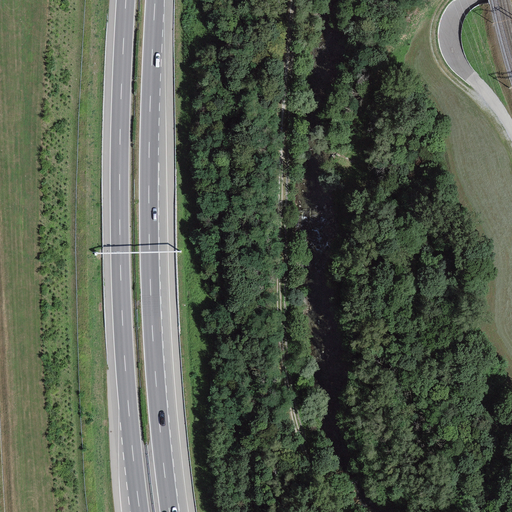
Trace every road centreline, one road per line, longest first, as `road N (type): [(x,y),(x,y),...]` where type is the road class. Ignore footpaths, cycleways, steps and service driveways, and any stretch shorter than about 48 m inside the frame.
road 1 (motorway): [(123,0),(119,305),(139,511)]
road 2 (motorway): [(169,511),(149,295),(154,0)]
